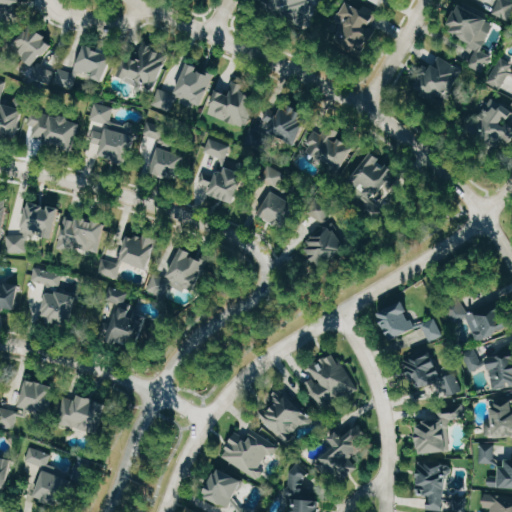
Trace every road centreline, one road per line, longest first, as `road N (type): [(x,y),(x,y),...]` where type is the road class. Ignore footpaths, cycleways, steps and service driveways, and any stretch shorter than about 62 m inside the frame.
road 1 (residential): [(165,511),(201,427),(244,377),(487,216),(511,187)]
road 2 (tertiary): [(511,260),(487,216),(365,104),(140,0)]
road 3 (residential): [(267,267),(258,250),(167,209),(0,165)]
road 4 (residential): [(201,427),(153,392),(0,342)]
road 5 (residential): [(376,494),(388,468),(386,418),(343,314)]
road 6 (residential): [(153,392),(194,337),(266,283),(267,267)]
road 7 (residential): [(106,511),(153,392)]
road 8 (residential): [(365,104),(425,0)]
